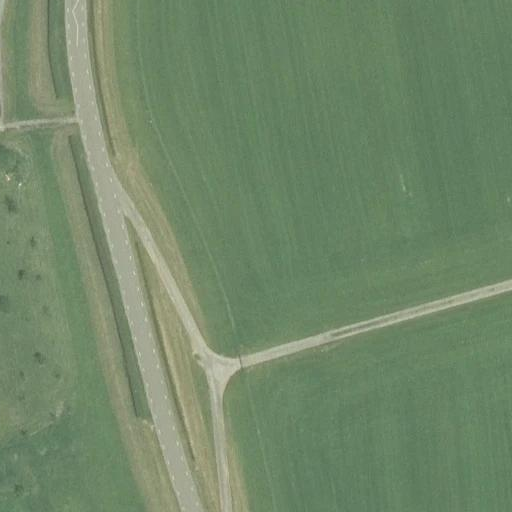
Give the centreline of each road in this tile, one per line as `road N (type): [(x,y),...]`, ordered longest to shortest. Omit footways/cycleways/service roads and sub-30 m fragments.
road 1 (tertiary): [(190,511),(97,189)]
road 2 (unclassified): [(205,368),(511,281)]
road 3 (unclassified): [(205,368),(180,306),(97,189)]
road 4 (tertiary): [(97,189),(72,0)]
road 5 (unclassified): [(222,511),(205,368)]
